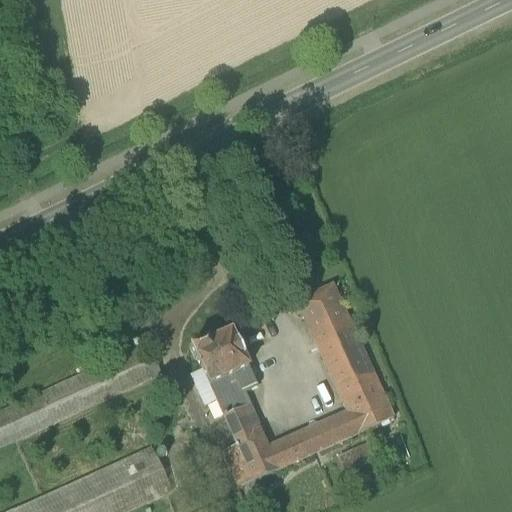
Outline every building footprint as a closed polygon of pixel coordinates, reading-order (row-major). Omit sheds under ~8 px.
[(235,448),(252,484),(355,437),(392,421),(332,288),(295,304),(346,416),(267,452),(241,394),(255,388),(247,370),(232,376),(208,388),(235,448)] [(195,361),(208,388),(232,376),(247,370),(243,360),(244,359),(237,343),(235,344),(231,333),(207,344),(206,342),(188,351),(194,362),(195,361)] [(0,414),(0,450),(161,377),(147,348),(0,414)] [(220,455),(237,491),(252,484),(235,448),(220,455)] [(17,511),(133,511),(171,495),(151,451),(17,511)]
